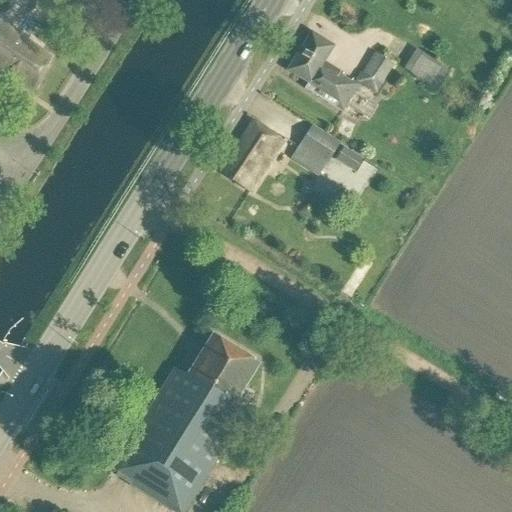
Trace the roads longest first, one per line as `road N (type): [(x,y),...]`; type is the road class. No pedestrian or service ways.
road 1 (primary): [(37,374),(270,0)]
road 2 (track): [(142,205),(511,426)]
road 3 (unclassified): [(24,168),(131,0)]
